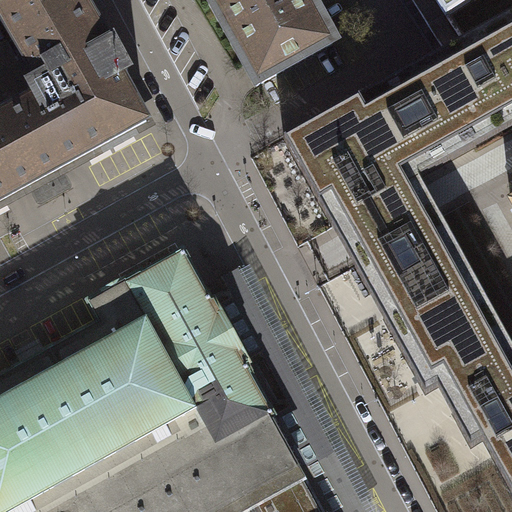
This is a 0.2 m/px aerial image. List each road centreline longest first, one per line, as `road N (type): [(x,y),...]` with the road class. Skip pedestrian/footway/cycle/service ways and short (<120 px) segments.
road 1 (residential): [(210,166),(390,511)]
road 2 (residential): [(0,282),(210,166)]
road 3 (residential): [(210,166),(125,0)]
